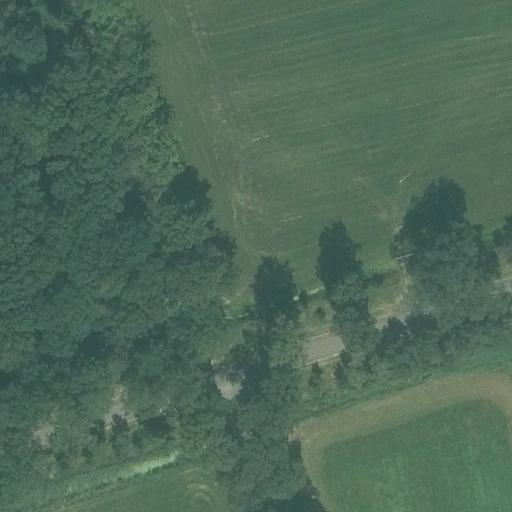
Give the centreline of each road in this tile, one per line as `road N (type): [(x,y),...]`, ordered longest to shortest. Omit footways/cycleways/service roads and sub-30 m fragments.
road 1 (residential): [(225,379),(511,290)]
road 2 (residential): [(0,450),(225,379)]
road 3 (residential): [(273,511),(225,379)]
